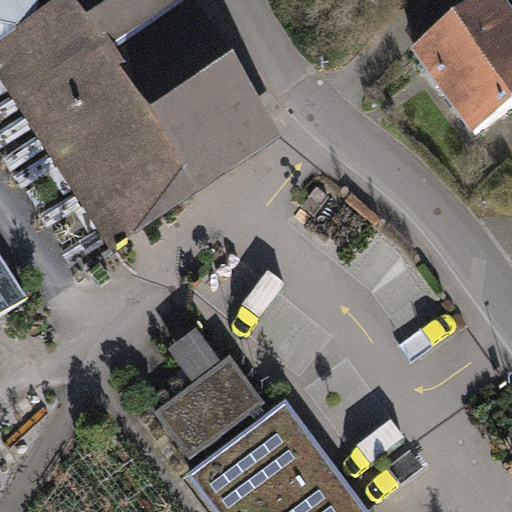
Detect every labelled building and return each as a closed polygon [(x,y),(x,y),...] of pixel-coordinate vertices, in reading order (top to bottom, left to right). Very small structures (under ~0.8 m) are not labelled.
[(185,0),(63,0),(0,41),(0,75),(95,220),(259,112),(185,0)] [(511,34),(496,12),(416,67),(473,148),(511,120),(511,34)] [(0,313),(30,296),(0,243),(0,313)] [(171,358),(195,389),(209,379),(220,370),(197,339),(171,358)] [(191,465),(263,410),(228,364),(220,370),(195,389),(156,418),(191,465)] [(367,511),(285,408),(185,481),(209,511),(367,511)]
